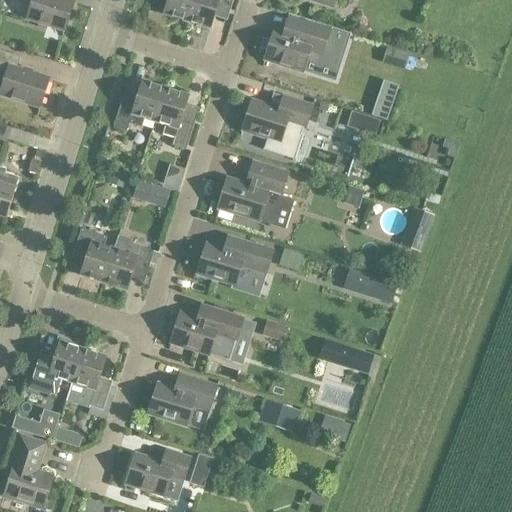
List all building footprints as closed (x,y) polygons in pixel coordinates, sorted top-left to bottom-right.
[(32,0),(26,19),(48,26),(48,25),(65,30),(74,1),(69,0),(32,0)] [(167,0),(163,14),(187,22),(193,0),(167,0)] [(193,0),(187,22),(209,29),(218,0),(223,0),(232,3),(233,0),(193,0)] [(322,56),(331,27),(289,14),(283,33),(274,30),(265,59),(281,64),(281,65),(302,72),(309,52),(322,56)] [(409,55),(387,48),(382,64),(405,71),(409,55)] [(0,70),(6,72),(0,90),(0,96),(40,109),(49,79),(16,69),(19,57),(0,51),(0,70)] [(144,119),(155,122),(166,89),(142,81),(134,106),(121,102),(113,127),(127,131),(129,124),(141,128),(144,119)] [(162,134),(174,138),(172,146),(186,150),(194,125),(180,121),(188,96),(166,89),(155,122),(165,125),(162,134)] [(258,136),(268,139),(264,151),(294,161),(302,136),(301,135),(303,128),(305,129),(312,106),(283,97),(278,111),(269,108),(269,107),(251,101),(242,130),(259,135),(258,136)] [(36,137),(10,128),(6,140),(33,149),(36,137)] [(444,142),(460,148),(464,136),(448,131),(444,142)] [(227,179),(218,209),(272,226),(277,208),(291,212),(294,202),(280,197),(288,174),(253,163),(248,178),(251,179),(249,185),(227,179)] [(0,217),(5,219),(18,179),(5,174),(6,170),(1,169),(0,171),(0,217)] [(112,184),(124,187),(127,178),(115,174),(112,184)] [(107,237),(81,229),(75,246),(89,251),(81,276),(105,283),(115,250),(104,246),(107,237)] [(213,279),(235,286),(241,266),(267,274),(274,251),(228,237),(224,249),(206,244),(197,272),(214,278),(213,279)] [(136,260),(150,265),(154,252),(128,244),(125,253),(115,250),(105,283),(127,290),(136,260)] [(350,271),(344,287),(392,302),(397,285),(350,271)] [(209,355),(215,335),(236,342),(243,319),(201,305),(197,319),(180,313),(171,342),(187,347),(187,348),(209,355)] [(288,330),(267,323),(263,336),(284,343),(288,330)] [(61,379),(73,383),(84,350),(69,345),(70,341),(58,337),(54,350),(57,350),(52,367),(38,363),(30,388),(56,396),(61,379)] [(369,371),(373,356),(326,341),(321,356),(369,371)] [(106,357),(84,350),(73,383),(82,386),(77,403),(103,411),(111,386),(98,382),(106,357)] [(186,425),(193,405),(209,411),(217,386),(179,374),(174,389),(158,384),(148,412),(165,417),(164,419),(186,425)] [(292,410),(292,411),(267,403),(261,419),(260,423),(292,433),(299,412),(292,410)] [(36,471),(45,444),(20,435),(6,479),(9,480),(4,495),(43,507),(53,477),(36,471)] [(167,450),(162,464),(152,461),(153,460),(135,454),(126,482),(142,488),(142,489),(164,496),(170,476),(183,480),(190,458),(167,450)] [(199,458),(190,487),(203,491),(212,463),(199,458)] [(328,507),(332,496),(318,491),(315,503),(328,507)]
